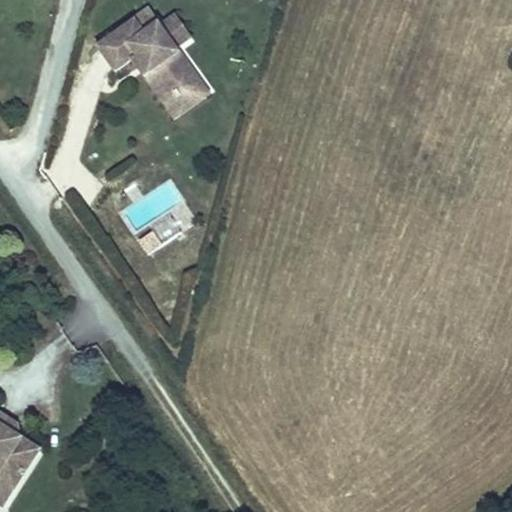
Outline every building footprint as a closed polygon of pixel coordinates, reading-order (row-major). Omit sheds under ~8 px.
[(170,109),(200,88),(158,29),(144,39),(135,26),(97,53),(116,79),(133,67),(137,73),(142,69),(170,109)] [(176,128),(211,103),(200,88),(170,109),(142,69),(137,73),(176,128)] [(0,484),(10,491),(29,461),(10,449),(15,440),(0,430),(0,484)] [(34,452),(15,440),(10,449),(29,461),(34,452)] [(0,506),(10,491),(0,484),(0,506)]
